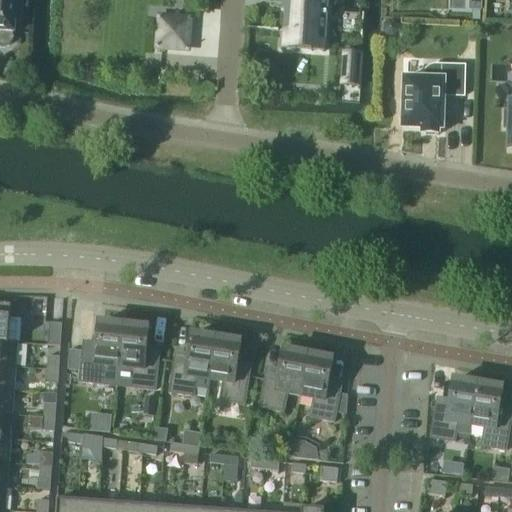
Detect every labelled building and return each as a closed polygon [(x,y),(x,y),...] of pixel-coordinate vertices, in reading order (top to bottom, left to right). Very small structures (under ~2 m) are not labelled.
[(0,0),(0,48),(1,49),(5,48),(8,47),(11,44),(13,40),(14,40),(14,39),(12,39),(13,34),(14,34),(16,0),(0,0)] [(285,0),(283,32),(295,32),(294,50),(324,52),(327,0),(285,0)] [(470,0),(470,10),(472,10),(472,20),(479,21),(480,11),(480,0),(470,0)] [(189,21),(174,20),(173,30),(159,29),(157,49),(187,51),(188,35),(189,21)] [(342,53),(340,85),(342,85),(360,87),(362,55),(360,54),(342,53)] [(424,80),(404,80),(402,130),(422,130),(422,135),(438,136),(438,131),(442,131),(444,97),(463,98),(464,68),(438,67),(434,67),(429,69),(426,72),(424,76),(424,80)] [(511,101),(509,101),(509,112),(504,112),(503,130),(508,130),(508,151),(511,151),(511,101)] [(0,343),(18,345),(18,344),(8,343),(11,307),(0,306),(0,343)] [(48,347),(60,348),(62,325),(49,324),(48,347)] [(118,378),(124,327),(99,324),(96,353),(84,351),(85,342),(84,342),(79,383),(104,386),(106,367),(119,368),(118,378)] [(124,327),(118,378),(120,369),(133,370),(131,389),(155,392),(159,350),(158,359),(145,358),(148,329),(124,327)] [(176,353),(169,394),(193,398),(195,388),(208,390),(216,340),(192,336),(187,364),(175,362),(176,353)] [(216,340),(208,390),(209,391),(210,381),(223,383),(220,402),(244,406),(251,365),(250,365),(248,374),(236,372),(241,344),(216,340)] [(0,367),(16,369),(18,345),(0,343),(0,367)] [(299,407),(309,356),(284,352),(279,380),(266,377),(268,368),(267,368),(259,409),(283,414),(287,395),(300,397),(298,407),(299,407)] [(309,356),(299,407),(301,398),(314,400),(310,419),(334,424),(336,414),(346,416),(347,398),(339,396),(342,383),(341,383),(339,392),(327,389),(333,361),(309,356)] [(47,371),(58,372),(59,358),(47,357),(47,371)] [(0,391),(14,393),(16,369),(0,367),(0,391)] [(57,385),(58,372),(47,371),(46,385),(57,385)] [(469,436),(478,386),(453,381),(449,410),(436,408),(438,398),(437,398),(430,439),(454,444),(457,425),(470,427),(469,436)] [(478,386),(469,436),(470,436),(471,427),(484,429),(481,448),(505,452),(511,411),(510,420),(498,418),(502,390),(478,386)] [(0,415),(12,417),(14,393),(0,391),(0,415)] [(43,419),(55,420),(56,406),(44,405),(43,419)] [(0,440),(11,441),(12,417),(0,415),(0,440)] [(66,415),(65,427),(77,428),(77,422),(73,416),(66,415)] [(54,433),(55,420),(43,419),(42,432),(54,433)] [(82,446),(83,437),(69,435),(68,444),(82,446)] [(102,449),(103,440),(89,438),(88,447),(102,449)] [(0,464),(9,465),(11,441),(0,440),(0,464)] [(103,440),(102,449),(116,451),(117,442),(103,440)] [(144,455),(145,446),(129,444),(128,453),(144,455)] [(185,456),(185,447),(171,444),(170,453),(185,456)] [(145,446),(144,455),(156,457),(157,448),(145,446)] [(185,456),(184,466),(197,467),(198,458),(199,449),(185,447),(185,456)] [(331,455),(330,462),(341,463),(342,452),(334,451),(331,455)] [(40,467),(52,468),(53,455),(41,454),(40,467)] [(224,467),(225,458),(211,456),(210,465),(224,467)] [(225,458),(224,467),(238,469),(239,460),(225,458)] [(264,472),(265,463),(251,461),(250,470),(264,472)] [(265,463),(264,472),(278,473),(279,464),(265,463)] [(0,488),(7,489),(9,465),(0,464),(0,488)] [(305,476),(306,467),(292,466),(291,475),(305,476)] [(51,482),(52,468),(40,467),(39,481),(51,482)] [(336,485),(338,471),(321,469),(320,483),(336,485)] [(499,471),(497,482),(507,483),(509,472),(499,471)] [(445,498),(446,484),(430,482),(428,496),(445,498)] [(472,496),(473,487),(458,486),(457,495),(472,496)] [(484,497),(498,499),(499,490),(485,488),(484,497)] [(511,500),(511,491),(499,490),(498,499),(511,500)] [(77,511),(79,502),(59,501),(59,500),(57,500),(56,511),(77,511)] [(36,511),(48,511),(49,503),(37,502),(36,511)] [(97,511),(98,503),(79,502),(77,511),(97,511)] [(118,511),(120,505),(98,503),(97,511),(118,511)]
